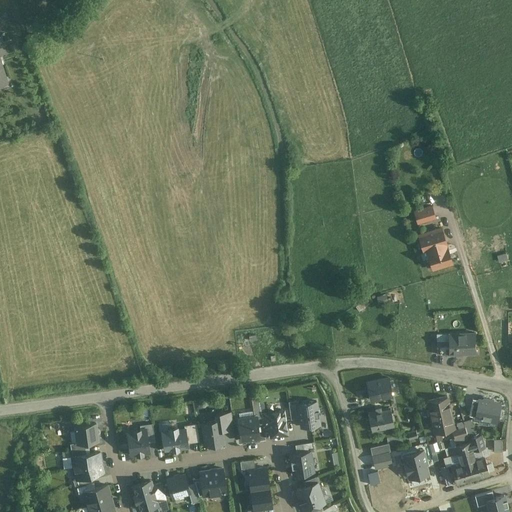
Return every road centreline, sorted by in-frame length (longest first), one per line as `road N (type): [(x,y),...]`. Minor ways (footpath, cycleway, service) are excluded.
road 1 (residential): [(330,363),(105,396)]
road 2 (residential): [(118,472),(273,450),(287,511)]
road 3 (residential): [(511,387),(373,362),(330,363)]
road 4 (residential): [(330,363),(373,511)]
